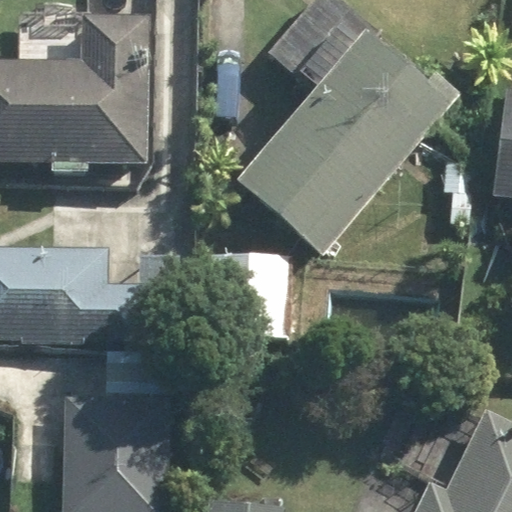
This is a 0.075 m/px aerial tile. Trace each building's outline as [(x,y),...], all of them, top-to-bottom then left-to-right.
[(404,101),(362,62),(374,48),(325,2),(262,69),(302,107),(220,195),(303,273),(443,122),(412,93),(404,101)] [(0,174),(136,181),(144,22),(16,16),(13,75),(0,74),(0,174)] [(511,112),(492,109),(476,210),(511,215),(511,112)] [(462,234),(468,178),(431,174),(426,230),(462,234)] [(194,215),(133,212),(128,295),(101,294),(103,261),(0,255),(0,350),(173,360),(177,288),(190,288),(194,215)] [(282,263),(202,264),(203,353),(283,352),(282,263)] [(511,511),(511,442),(433,406),(400,475),(438,493),(429,511),(410,502),(404,511),(511,511)] [(159,511),(165,417),(59,411),(53,511),(159,511)]
